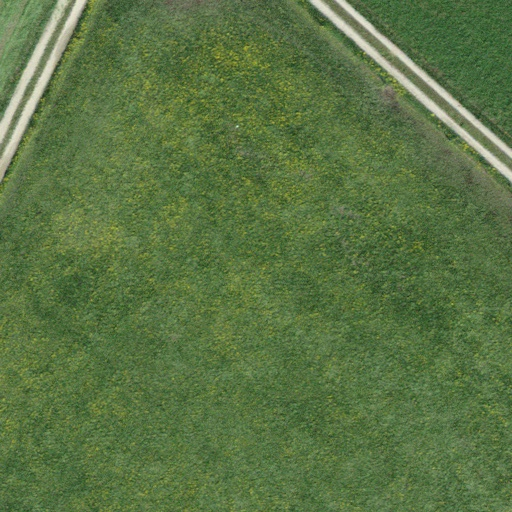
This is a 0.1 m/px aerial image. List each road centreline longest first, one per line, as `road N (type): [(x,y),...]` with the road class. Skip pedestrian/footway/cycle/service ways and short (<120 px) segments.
road 1 (track): [(325,0),(511,163)]
road 2 (track): [(79,0),(0,160)]
